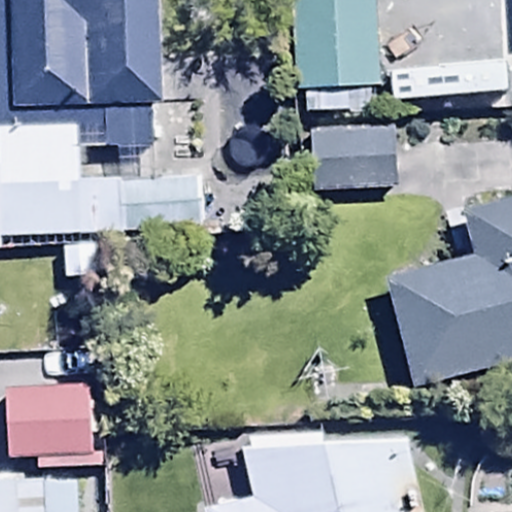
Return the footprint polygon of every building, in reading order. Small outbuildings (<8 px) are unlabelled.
[(202,176),(176,177),(176,188),(156,189),(152,108),(169,107),(163,0),(0,0),(0,256),(2,257),(1,247),(205,237),(202,176)] [(366,97),(378,97),(377,6),(298,7),(299,102),(310,102),(310,115),(366,114),(366,97)] [(395,138),(316,144),(321,202),(400,196),(395,138)] [(511,211),(461,224),(472,268),(388,289),(415,398),(511,373),(511,211)] [(92,393),(7,395),(8,469),(37,468),(38,478),(104,476),(104,459),(94,459),(92,393)] [(249,447),(250,460),(244,461),(255,508),(238,511),(422,511),(409,454),(325,457),(324,444),(249,447)] [(0,491),(0,511),(81,511),(81,488),(0,491)]
